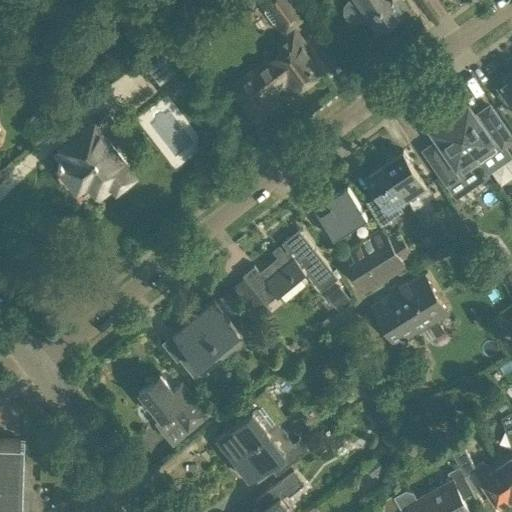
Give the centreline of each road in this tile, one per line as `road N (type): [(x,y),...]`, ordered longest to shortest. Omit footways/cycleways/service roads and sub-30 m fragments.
road 1 (residential): [(34,367),(511,6)]
road 2 (residential): [(148,511),(34,367)]
